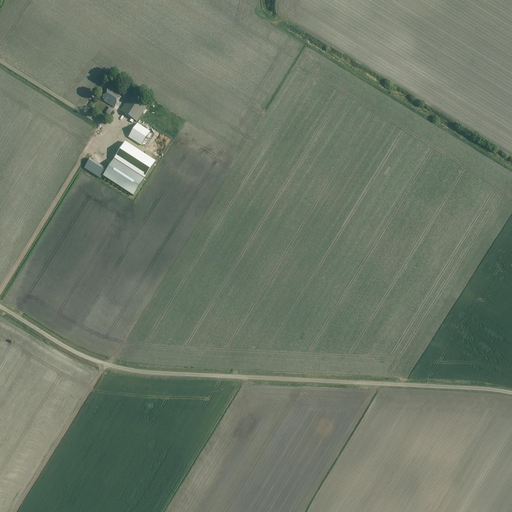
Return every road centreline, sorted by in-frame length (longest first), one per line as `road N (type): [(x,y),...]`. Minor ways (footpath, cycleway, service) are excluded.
road 1 (unclassified): [(511,392),(123,369),(71,350),(0,306)]
road 2 (unclassified): [(111,130),(0,60)]
